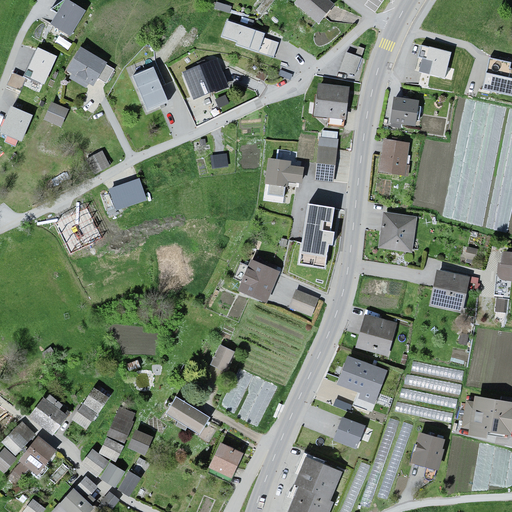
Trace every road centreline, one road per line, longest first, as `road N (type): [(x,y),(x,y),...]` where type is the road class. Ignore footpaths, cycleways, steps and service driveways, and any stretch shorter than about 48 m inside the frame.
road 1 (residential): [(394,25),(370,20),(274,96),(6,226)]
road 2 (residential): [(277,445),(343,290),(364,127),(394,25)]
road 3 (residential): [(152,511),(86,473),(28,421)]
road 4 (residential): [(390,511),(511,496)]
